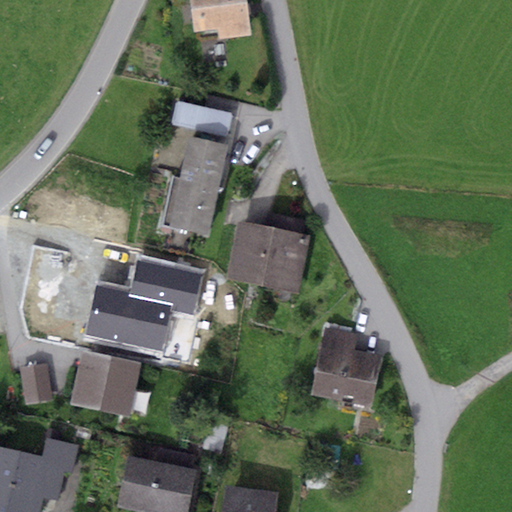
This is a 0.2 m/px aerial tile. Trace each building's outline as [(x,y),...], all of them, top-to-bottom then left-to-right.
[(245,0),(189,0),(194,31),(217,28),(219,39),(250,35),(245,0)] [(231,113),(177,100),(172,124),(226,136),(231,113)] [(178,177),(173,176),(162,225),(208,235),(227,145),(187,136),(178,177)] [(269,228),(237,221),(226,279),(299,293),(310,236),(303,234),(305,220),(272,214),(269,228)] [(97,284),(87,326),(163,343),(172,304),(192,309),(200,271),(132,256),(124,290),(97,284)] [(358,335),(325,327),(310,395),(370,408),(382,357),(355,351),(358,335)] [(141,362),(83,350),(72,404),(129,416),(141,362)] [(47,364),(18,367),(22,403),(51,400),(47,364)] [(61,430),(48,427),(46,435),(59,438),(61,430)] [(42,456),(0,446),(0,511),(38,511),(43,495),(59,499),(65,473),(73,474),(79,446),(46,439),(42,456)] [(155,460),(127,455),(117,507),(146,511),(185,511),(196,455),(157,448),(155,460)] [(274,511),(277,492),(225,485),(221,511),(274,511)]
